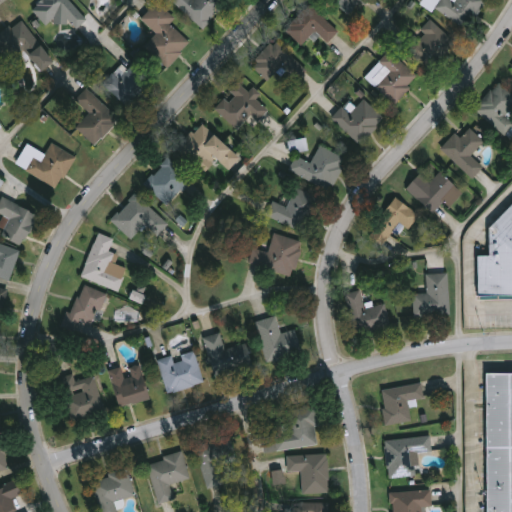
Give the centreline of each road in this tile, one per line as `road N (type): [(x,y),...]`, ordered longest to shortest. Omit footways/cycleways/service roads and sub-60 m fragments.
road 1 (residential): [(43,462),(27,393),(28,348),(37,299),(60,248),(91,199),(275,0)]
road 2 (residential): [(511,342),(390,358),(43,462)]
road 3 (residential): [(338,373),(326,336),(335,242),(362,194),(511,21)]
road 4 (residential): [(338,373),(368,511)]
